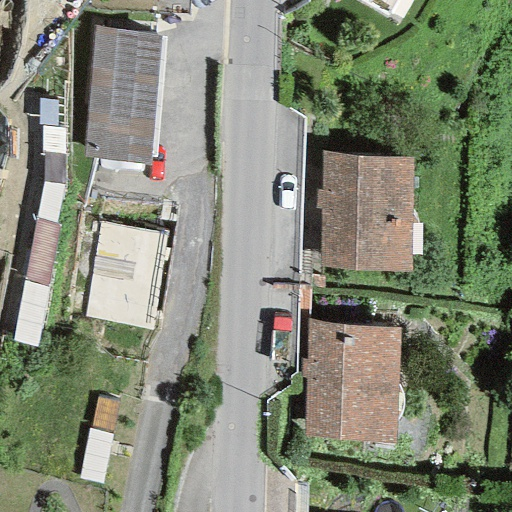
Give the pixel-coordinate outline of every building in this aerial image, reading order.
[(159,35),(92,26),(84,158),(149,164),(159,35)] [(412,158),(321,152),(320,191),(320,208),(319,268),(409,272),(412,158)] [(165,234),(99,223),(83,318),(149,329),(165,234)] [(398,329),(307,320),(306,361),(306,379),(304,437),(395,444),(398,329)] [(97,396),(90,430),(109,435),(118,401),(97,396)] [(102,482),(112,435),(109,435),(90,430),(88,430),(78,477),(102,482)]
